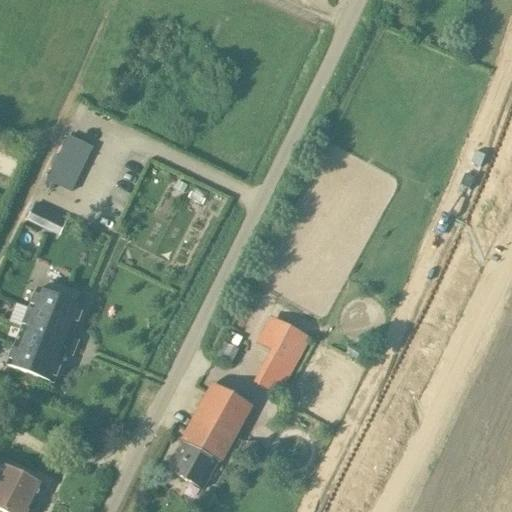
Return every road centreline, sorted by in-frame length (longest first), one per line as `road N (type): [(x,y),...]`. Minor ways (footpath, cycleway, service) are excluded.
road 1 (residential): [(113,511),(369,0)]
road 2 (tertiary): [(401,511),(511,277)]
